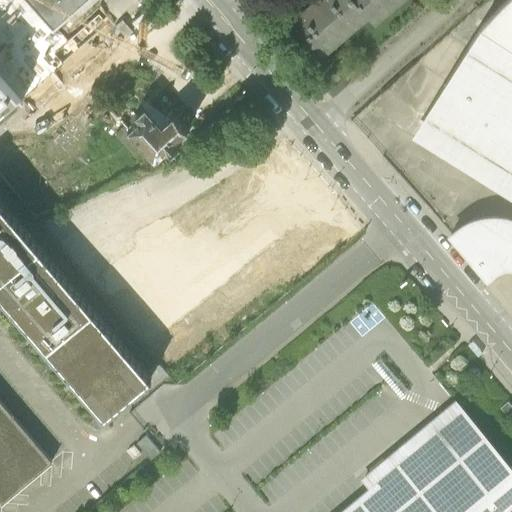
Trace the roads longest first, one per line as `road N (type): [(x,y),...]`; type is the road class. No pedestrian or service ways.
road 1 (tertiary): [(316,125),(511,356)]
road 2 (residential): [(316,125),(455,0)]
road 3 (tertiary): [(202,0),(316,125)]
